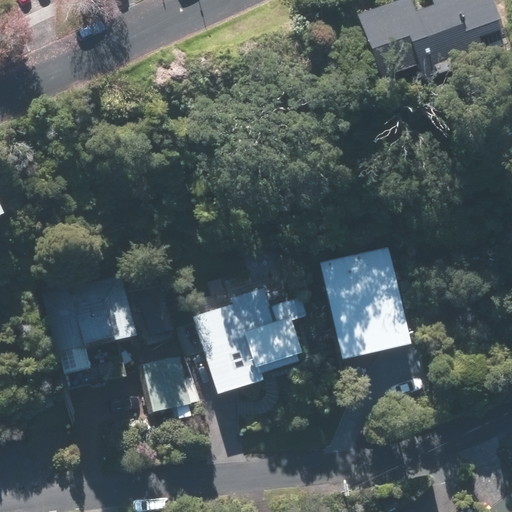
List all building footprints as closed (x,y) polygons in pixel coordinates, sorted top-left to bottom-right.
[(412,0),(405,0),(360,16),(383,81),(421,68),(427,84),(511,53),(511,47),(495,0),(433,0),(435,5),(417,12),(412,0)] [(0,222),(12,218),(0,191),(0,222)] [(320,261),(343,358),(414,342),(392,244),(320,261)] [(72,387),(130,375),(122,339),(137,336),(125,276),(52,291),(72,387)] [(196,315),(221,393),(267,378),(264,370),(307,357),(295,319),(310,314),(303,293),(270,303),(265,288),(233,298),(234,303),(196,315)] [(150,411),(193,403),(183,355),(140,364),(150,411)] [(511,511),(511,490),(487,509),(489,511),(511,511)]
